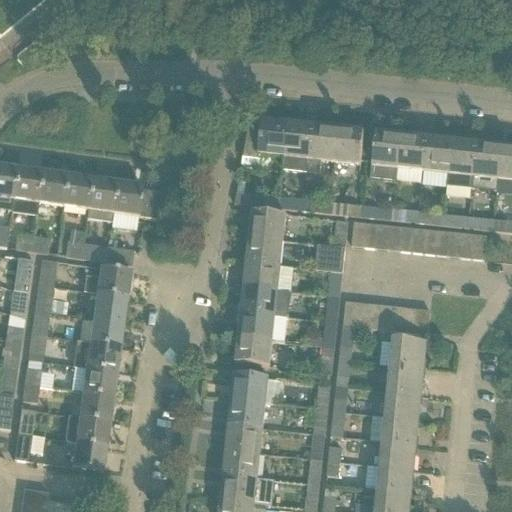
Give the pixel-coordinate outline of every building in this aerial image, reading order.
[(284,160),(288,127),(262,124),(261,136),(247,135),(241,168),(261,171),(267,168),(269,165),(271,158),(284,160)] [(308,175),(313,130),(288,127),(284,160),(283,172),(308,175)] [(334,165),(338,132),(313,130),(308,175),(318,176),(320,164),(334,165)] [(360,168),(361,155),(363,135),(338,132),(334,165),(360,168)] [(396,185),(398,172),(397,172),(401,139),(375,136),(372,170),(370,182),(396,185)] [(423,175),(426,142),(401,139),(397,172),(398,172),(423,175)] [(448,177),(451,144),(426,142),(423,175),(448,177)] [(472,192),(473,180),(476,147),(451,144),(448,177),(449,178),(447,190),(472,192)] [(473,180),(472,192),(497,195),(498,183),(501,149),(476,147),(473,180)] [(511,184),(511,150),(501,149),(498,183),(511,184)] [(0,213),(11,215),(13,203),(17,173),(0,170),(0,213)] [(36,220),(38,207),(42,176),(17,173),(13,203),(11,217),(36,220)] [(63,210),(67,180),(42,176),(38,207),(63,210)] [(87,214),(92,184),(67,180),(63,210),(87,214)] [(111,226),(112,218),(117,187),(92,184),(87,214),(86,223),(111,226)] [(117,187),(112,218),(137,221),(138,221),(142,195),(142,191),(117,187)] [(160,225),(164,198),(142,195),(138,221),(160,225)] [(278,213),(280,202),(254,199),(253,210),(278,213)] [(296,215),(297,204),(280,202),(278,213),(296,215)] [(328,218),(330,207),(312,205),(311,216),(328,218)] [(347,220),(348,209),(330,207),(328,218),(347,220)] [(392,224),(393,214),(375,212),(374,222),(392,224)] [(411,226),(412,215),(393,214),(392,224),(411,226)] [(252,216),(249,241),(282,245),(285,219),(272,218),(252,216)] [(442,230),(443,219),(425,217),(424,228),(442,230)] [(461,232),(462,221),(443,219),(442,230),(461,232)] [(474,233),(493,235),(494,224),(475,222),(474,233)] [(511,236),(511,225),(494,224),(493,235),(511,236)] [(336,225),(333,251),(345,252),(348,226),(336,225)] [(364,252),(366,228),(354,226),(351,250),(364,252)] [(364,252),(376,253),(378,229),(366,228),(364,252)] [(390,230),(378,229),(376,253),(388,254),(390,230)] [(388,254),(400,255),(402,231),(390,230),(388,254)] [(414,233),(402,231),(400,255),(411,257),(414,233)] [(411,257),(423,258),(426,234),(414,233),(411,257)] [(438,235),(426,234),(423,258),(435,259),(438,235)] [(435,259),(447,260),(450,236),(438,235),(435,259)] [(462,238),(450,236),(447,260),(459,262),(462,238)] [(31,257),(33,241),(17,238),(15,254),(31,257)] [(459,262),(471,263),(474,239),(462,238),(459,262)] [(471,263),(484,264),(486,240),(474,239),(471,263)] [(48,259),(50,243),(33,241),(31,257),(48,259)] [(249,241),(247,266),(279,270),(282,245),(249,241)] [(81,263),(83,248),(67,246),(64,261),(81,263)] [(106,267),(108,252),(83,248),(81,263),(106,267)] [(316,262),(315,274),(330,275),(342,277),(343,265),(345,252),(333,251),(318,249),(316,262)] [(115,268),(117,253),(108,252),(106,267),(115,268)] [(131,270),(133,255),(117,253),(115,268),(131,270)] [(53,291),(56,266),(41,264),(37,289),(53,291)] [(247,266),(244,291),(277,295),(279,270),(247,266)] [(15,271),(12,295),(14,296),(26,298),(30,273),(15,271)] [(83,295),(83,296),(97,299),(97,298),(127,302),(130,276),(110,273),(101,272),(99,282),(84,280),(83,295)] [(330,275),(328,300),(340,302),(342,277),(330,275)] [(37,289),(33,315),(50,317),(52,301),(53,292),(53,291),(37,289)] [(244,291),(241,317),(274,320),(287,321),(288,322),(290,296),(277,295),(244,291)] [(12,295),(10,312),(24,314),(26,298),(14,296),(12,295)] [(97,299),(94,322),(123,327),(127,302),(97,298),(97,299)] [(328,300),(325,326),(337,327),(339,305),(340,302),(328,300)] [(355,331),(357,307),(345,306),(343,330),(355,331)] [(367,333),(370,309),(357,307),(355,331),(367,333)] [(379,334),(382,310),(370,309),(367,333),(379,334)] [(391,335),(394,311),(382,310),(379,334),(391,335)] [(403,337),(406,313),(394,311),(391,335),(403,337)] [(415,338),(418,314),(406,313),(403,337),(415,338)] [(427,339),(430,315),(418,314),(415,338),(427,339)] [(47,342),(50,317),(33,315),(30,339),(47,342)] [(241,317),(239,342),(271,345),(282,346),(284,346),(287,321),(274,320),(241,317)] [(120,351),(123,327),(94,322),(90,347),(120,351)] [(310,342),(309,349),(313,350),(322,351),(334,352),(337,327),(325,326),(323,344),(310,342)] [(7,330),(4,347),(19,349),(21,332),(7,330)] [(351,366),(354,340),(342,338),(339,365),(351,366)] [(43,367),(47,342),(30,339),(27,356),(29,356),(27,364),(43,367)] [(239,342),(236,367),(268,371),(269,365),(271,345),(239,342)] [(75,357),(73,370),(74,370),(86,372),(116,376),(120,351),(90,347),(77,345),(75,357)] [(382,345),(379,369),(391,371),(424,374),(426,348),(406,346),(394,345),(394,346),(382,345)] [(4,347),(2,363),(17,365),(19,349),(4,347)] [(321,365),(320,376),(331,378),(334,352),(322,351),(321,365)] [(348,391),(351,366),(339,365),(336,390),(348,391)] [(116,376),(86,372),(74,370),(71,395),(83,397),(113,401),(116,376)] [(421,399),(424,374),(391,371),(388,395),(421,399)] [(1,372),(0,377),(0,398),(12,400),(16,374),(2,372),(1,372)] [(39,391),(41,375),(25,372),(23,389),(39,391)] [(267,408),(270,383),(254,381),(235,379),(232,404),(267,408)] [(328,415),(331,389),(318,388),(316,414),(328,415)] [(37,407),(39,391),(23,389),(21,405),(37,407)] [(346,416),(348,391),(336,390),(333,415),(346,416)] [(419,424),(421,399),(388,395),(386,421),(419,424)] [(109,426),(113,401),(83,397),(79,422),(109,426)] [(264,433),(267,408),(232,404),(229,429),(264,433)] [(10,415),(0,413),(0,433),(10,435),(12,415),(10,415)] [(20,413),(17,439),(32,441),(35,415),(20,413)] [(325,440),(328,415),(316,414),(313,439),(325,440)] [(344,431),(346,416),(333,415),(331,430),(344,431)] [(76,447),(106,451),(109,426),(79,422),(69,420),(66,445),(76,447)] [(416,449),(419,424),(386,421),(383,445),(416,449)] [(261,458),(264,433),(229,429),(226,454),(261,458)] [(17,439),(13,464),(19,465),(28,466),(30,449),(32,441),(17,439)] [(322,465),(325,440),(313,439),(310,464),(322,465)] [(414,474),(416,449),(383,445),(380,471),(414,474)] [(102,476),(106,451),(76,447),(72,472),(102,476)] [(340,466),(342,452),(329,451),(327,465),(340,466)] [(258,483),(261,458),(226,454),(224,479),(258,483)] [(310,464),(308,482),(320,483),(322,465),(310,464)] [(338,481),(340,466),(327,465),(326,480),(338,481)] [(411,499),(414,474),(380,471),(378,496),(411,499)] [(224,479),(221,505),(255,508),(266,510),(269,510),(272,485),(268,485),(258,483),(224,479)] [(317,511),(320,490),(308,488),(305,511),(317,511)] [(46,511),(48,497),(23,494),(21,508),(46,511)] [(355,507),(354,511),(409,511),(411,499),(378,496),(376,509),(355,507)] [(335,511),(336,502),(324,501),(322,511),(335,511)]
